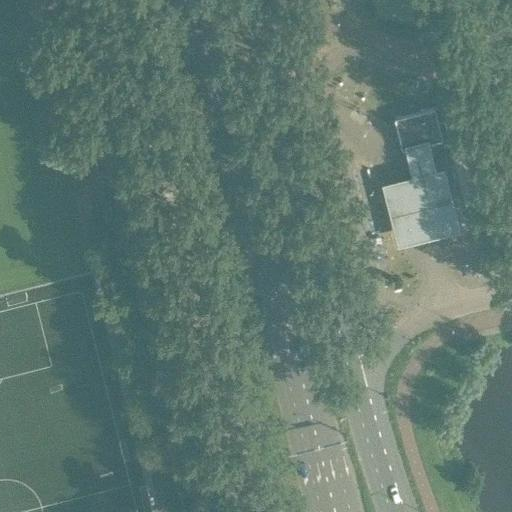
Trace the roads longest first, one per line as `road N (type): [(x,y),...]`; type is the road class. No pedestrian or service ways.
road 1 (unclassified): [(252,511),(150,105)]
road 2 (secondary): [(363,403),(258,0)]
road 3 (secondary): [(227,141),(335,511)]
road 4 (secondary): [(193,0),(227,141)]
road 5 (unclassified): [(511,296),(419,317),(387,340)]
